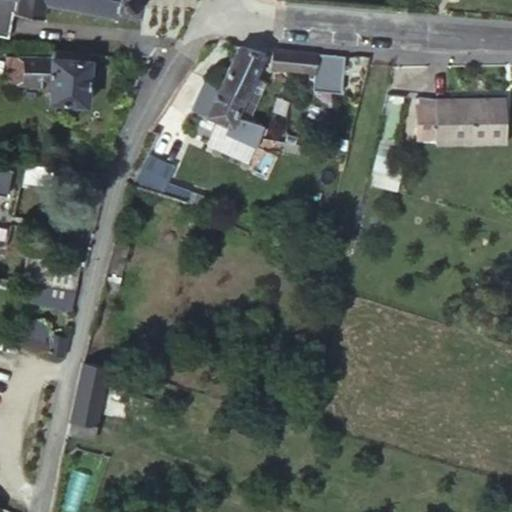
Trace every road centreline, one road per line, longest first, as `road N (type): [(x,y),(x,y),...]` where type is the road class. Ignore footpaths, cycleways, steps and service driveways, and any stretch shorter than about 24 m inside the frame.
road 1 (residential): [(33,511),(111,165),(202,12)]
road 2 (residential): [(511,39),(202,12)]
